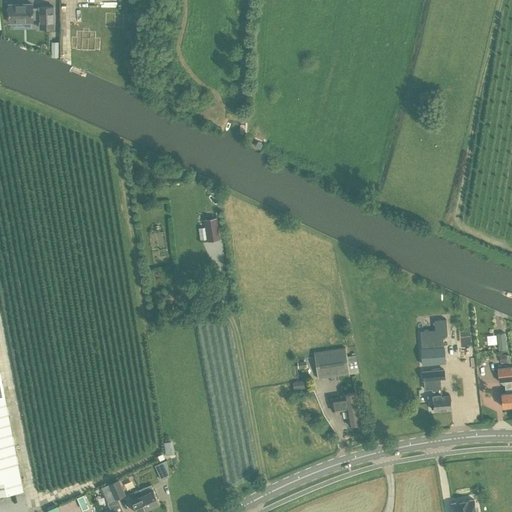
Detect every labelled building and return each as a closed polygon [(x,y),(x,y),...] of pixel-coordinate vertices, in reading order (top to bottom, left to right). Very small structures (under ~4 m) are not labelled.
[(56,29),(59,29),(59,0),(34,0),(35,5),(56,5),(56,29)] [(34,3),(9,3),(9,22),(34,22),(34,3)] [(40,7),(41,29),(56,28),(55,6),(40,7)] [(216,217),(204,219),(207,241),(220,239),(216,217)] [(430,334),(421,335),(422,347),(423,363),(444,362),(443,334),(447,334),(446,319),(435,320),(436,329),(430,330),(430,334)] [(498,332),(500,349),(508,348),(506,331),(498,332)] [(314,353),(318,378),(358,372),(356,356),(347,357),(345,348),(314,353)] [(501,354),(501,362),(510,361),(509,353),(501,354)] [(511,405),(511,366),(498,367),(499,381),(505,380),(506,393),(501,393),(503,406),(511,405)] [(435,410),(451,409),(450,395),(442,396),(440,379),(445,379),(445,369),(426,371),(426,376),(424,376),(425,389),(432,389),(433,403),(431,403),(432,409),(434,408),(435,410)] [(307,379),(294,381),(295,389),(308,386),(307,379)] [(3,383),(0,383),(0,493),(23,489),(3,383)] [(333,411),(346,409),(349,426),(362,424),(356,392),(344,394),(344,397),(331,399),(333,411)] [(162,479),(169,476),(166,459),(155,465),(162,479)] [(120,479),(110,483),(117,498),(127,494),(120,479)] [(106,501),(115,497),(109,484),(96,490),(100,500),(105,498),(106,501)] [(143,494),(149,508),(160,503),(151,484),(140,489),(143,494)] [(134,492),(129,494),(136,511),(139,511),(149,508),(143,494),(140,489),(134,492)] [(78,498),(82,509),(88,506),(84,495),(78,498)] [(453,511),(475,511),(473,499),(452,503),(453,511)]
